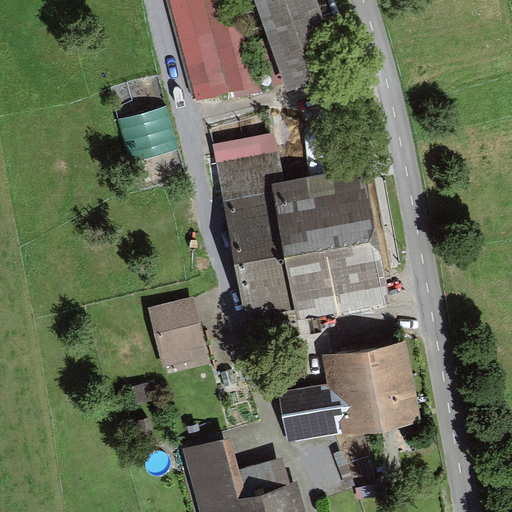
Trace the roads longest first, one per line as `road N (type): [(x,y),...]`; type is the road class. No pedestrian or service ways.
road 1 (tertiary): [(466,511),(392,129),(352,0)]
road 2 (track): [(154,0),(237,320)]
